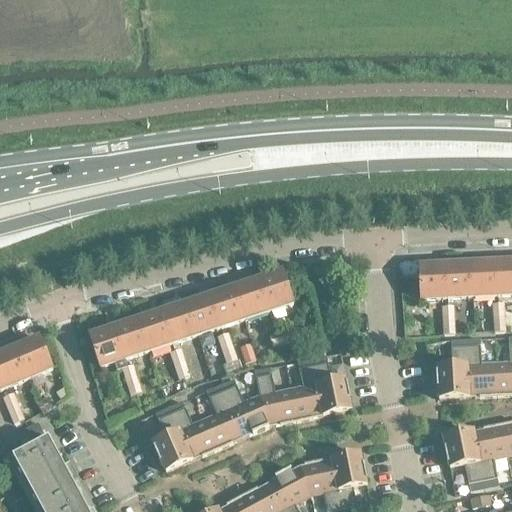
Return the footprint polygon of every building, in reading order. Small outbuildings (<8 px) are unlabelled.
[(511,297),(511,264),(496,265),(498,298),(511,297)] [(498,298),(496,265),(471,266),(473,299),(498,298)] [(473,299),(471,266),(446,268),(448,300),(473,299)] [(448,300),(446,268),(420,269),(422,302),(448,300)] [(283,274),(259,282),(269,312),(293,304),(283,274)] [(245,320),(269,312),(259,282),(235,290),(245,320)] [(245,320),(235,290),(211,298),(221,328),(245,320)] [(211,298),(187,306),(197,336),(221,328),(211,298)] [(174,344),(197,336),(187,306),(164,313),(174,344)] [(450,337),(448,309),(443,309),(444,325),(425,326),(425,337),(444,336),(444,338),(450,337)] [(140,321),(150,352),(174,344),(164,313),(140,321)] [(150,352),(140,321),(116,329),(126,359),(150,352)] [(126,359),(116,329),(92,337),(102,368),(126,359)] [(297,331),(277,337),(280,347),(299,340),(297,331)] [(229,335),(224,337),(233,364),(238,362),(229,335)] [(233,364),(224,337),(218,339),(227,366),(233,364)] [(280,347),(277,337),(269,339),(272,349),(280,347)] [(511,398),(511,339),(509,340),(510,366),(496,367),(498,399),(511,398)] [(40,340),(17,350),(29,380),(53,370),(40,340)] [(439,390),(439,401),(469,400),(466,342),(451,343),(452,369),(438,370),(438,375),(436,375),(437,390),(439,390)] [(480,399),(480,400),(498,399),(496,367),(482,367),(481,342),(466,342),(469,400),(480,399)] [(247,363),(257,361),(253,346),(243,348),(247,363)] [(0,375),(6,389),(29,380),(17,350),(0,357),(0,375)] [(176,353),(184,379),(190,378),(181,352),(176,353)] [(179,381),(184,379),(176,353),(171,355),(179,381)] [(323,417),(351,412),(349,400),(350,400),(347,385),(346,385),(345,381),(332,383),(326,358),(312,361),(323,417)] [(313,419),(323,417),(312,361),(298,364),(303,389),(290,392),(297,424),(313,420),(313,419)] [(128,370),(137,396),(141,395),(133,368),(128,370)] [(280,426),(280,427),(297,424),(290,392),(275,395),(270,369),(254,373),(259,398),(260,398),(270,428),(280,426)] [(131,398),(137,396),(128,370),(123,371),(131,398)] [(252,436),(253,437),(269,429),(268,428),(270,428),(260,398),(259,398),(244,405),(234,381),(220,387),(243,440),(252,436)] [(233,445),(233,444),(243,440),(220,387),(206,393),(216,417),(205,422),(218,452),(233,445)] [(9,398),(18,423),(23,421),(14,396),(9,398)] [(13,425),(18,423),(9,398),(4,400),(13,425)] [(48,399),(36,407),(43,416),(54,408),(48,399)] [(192,462),(202,458),(218,452),(205,422),(193,427),(183,403),(169,409),(192,462)] [(161,463),(166,473),(192,462),(169,409),(155,415),(166,439),(153,444),(155,449),(154,449),(160,463),(161,463)] [(511,457),(511,424),(501,427),(507,458),(507,459),(511,457)] [(88,511),(75,487),(74,488),(58,457),(59,456),(51,442),(48,443),(39,425),(24,433),(32,452),(14,462),(40,511),(88,511)] [(499,489),(494,461),(507,458),(501,427),(483,430),(484,431),(473,433),(485,492),(499,489)] [(465,467),(470,495),(485,492),(473,433),(444,439),(446,450),(445,450),(448,465),(449,465),(450,470),(465,467)] [(362,466),(360,455),(332,461),(342,511),(357,511),(353,489),(366,486),(366,482),(367,481),(364,466),(362,466)] [(323,495),(326,511),(342,511),(332,461),(322,463),(322,462),(304,466),(305,466),(300,467),(310,498),(323,495)] [(297,511),(295,506),(310,498),(300,467),(291,472),(291,471),(275,480),(276,480),(266,485),(280,511),(297,511)] [(280,511),(266,485),(257,491),(256,490),(241,498),(249,511),(280,511)] [(249,511),(241,498),(226,506),(227,507),(218,511),(217,511),(249,511)] [(480,500),(482,510),(492,508),(490,498),(480,500)] [(472,511),(482,510),(480,500),(470,502),(472,511)]
